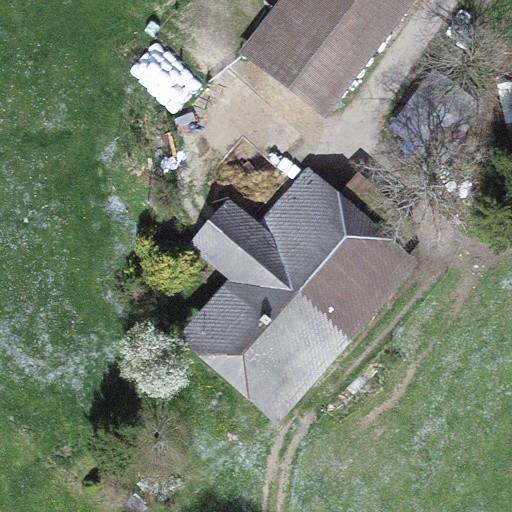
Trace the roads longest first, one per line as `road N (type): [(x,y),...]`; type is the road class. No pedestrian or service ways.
road 1 (track): [(276,511),(282,456),(297,427),(416,291),(429,260)]
road 2 (track): [(336,155),(444,0)]
